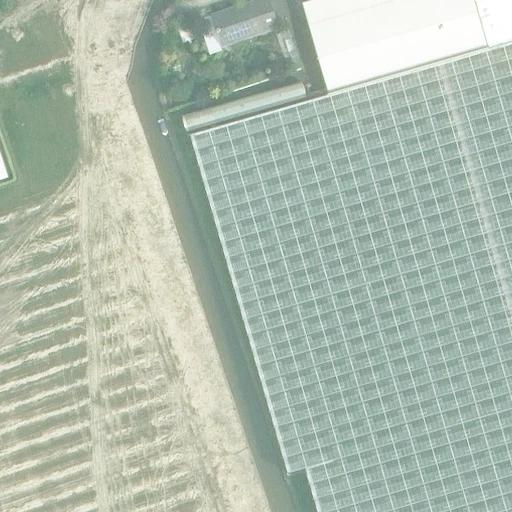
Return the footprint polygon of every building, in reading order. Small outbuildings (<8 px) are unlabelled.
[(275,20),(287,16),(281,0),(255,0),(211,15),(221,46),(277,26),(275,20)] [(311,0),(303,3),(329,93),(511,41),(511,0),(391,0),(311,0)] [(289,30),(276,34),(284,56),(286,64),(288,68),(300,64),(289,30)] [(511,511),(511,41),(329,93),(190,133),(289,473),(306,468),(318,511),(511,511)] [(275,68),(286,64),(284,56),(273,59),(275,68)] [(0,230),(0,511),(242,511),(108,110),(40,133),(65,208),(0,230)]
